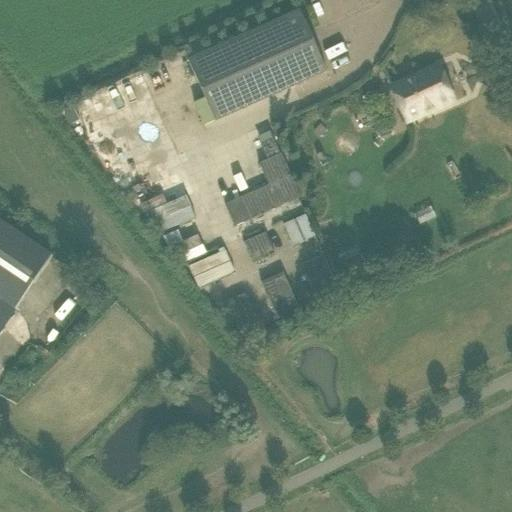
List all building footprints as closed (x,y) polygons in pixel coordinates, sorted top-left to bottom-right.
[(188,62),(215,122),(326,72),(299,12),(188,62)] [(438,68),(391,88),(407,123),(453,103),(438,68)] [(80,121),(72,107),(62,112),(69,126),(80,121)] [(271,134),(256,140),(266,162),(278,157),(281,156),(271,134)] [(234,227),(276,209),(296,200),(278,157),(266,162),(257,166),(266,187),(225,205),(234,227)] [(186,199),(149,215),(159,237),(195,221),(186,199)] [(305,218),(283,228),(293,250),(315,240),(305,218)] [(52,256),(0,220),(0,300),(15,311),(52,256)] [(167,249),(182,242),(177,231),(162,238),(167,249)] [(265,235),(244,245),(254,267),(275,257),(265,235)] [(197,237),(175,246),(180,257),(201,248),(197,237)] [(224,254),(188,270),(198,292),(234,276),(224,254)] [(324,259),(302,268),(317,305),(339,296),(324,259)] [(283,276),(261,286),(277,322),(299,313),(283,276)] [(259,328),(245,295),(226,303),(241,336),(259,328)] [(0,332),(15,311),(0,300),(0,332)]
